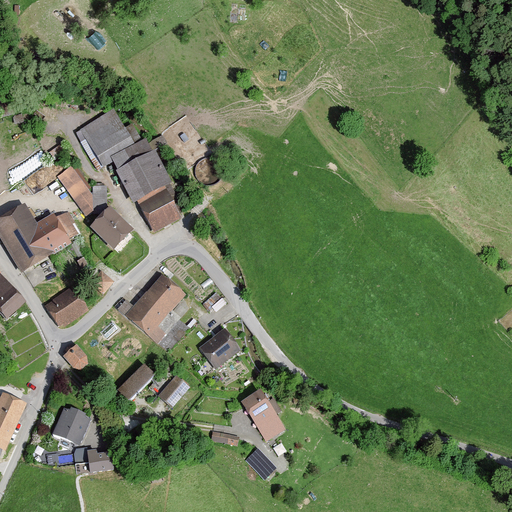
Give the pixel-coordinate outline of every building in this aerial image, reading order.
[(95,174),(108,167),(113,174),(110,175),(129,208),(133,206),(150,236),(184,217),(150,155),(148,157),(141,144),(131,149),(110,113),(77,132),(84,143),(79,146),(95,174)] [(156,150),(168,142),(164,135),(152,143),(156,150)] [(78,183),(68,170),(55,179),(65,192),(78,183)] [(98,208),(85,191),(71,202),(84,219),(98,208)] [(54,217),(51,212),(35,222),(24,203),(0,217),(0,238),(20,273),(71,243),(67,237),(77,231),(65,211),(54,217)] [(132,230),(109,207),(90,226),(113,249),(132,230)] [(113,283),(99,273),(89,287),(102,297),(113,283)] [(181,299),(157,279),(131,310),(123,304),(115,314),(155,347),(165,336),(156,329),(181,299)] [(22,306),(0,283),(0,319),(4,324),(22,306)] [(84,315),(68,291),(41,308),(57,332),(84,315)] [(216,292),(206,302),(216,312),(226,301),(216,292)] [(236,355),(219,333),(196,351),(213,372),(236,355)] [(89,366),(74,349),(60,361),(75,378),(89,366)] [(150,376),(140,367),(113,398),(123,407),(150,376)] [(187,391),(172,380),(157,401),(172,412),(187,391)] [(259,402),(254,395),(237,406),(264,445),(282,432),(273,419),(279,415),(267,397),(259,402)] [(0,460),(23,409),(0,398),(0,460)] [(89,421),(62,410),(50,439),(77,450),(89,421)] [(234,449),(236,440),(211,435),(209,445),(234,449)] [(78,473),(115,468),(112,447),(75,452),(78,473)] [(274,472),(255,452),(243,464),(261,484),(274,472)]
